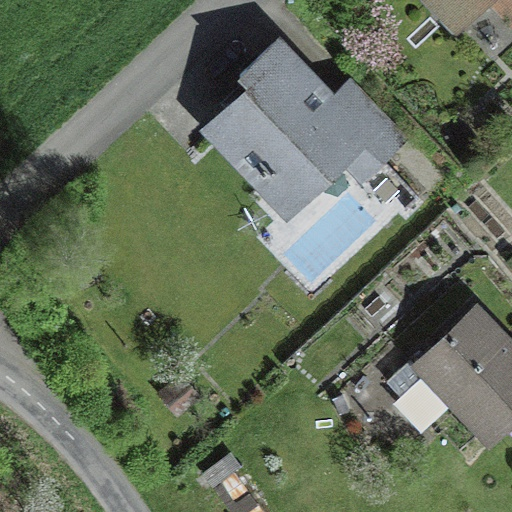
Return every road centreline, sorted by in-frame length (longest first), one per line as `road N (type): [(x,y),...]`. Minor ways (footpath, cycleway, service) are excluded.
road 1 (residential): [(230,0),(0,219)]
road 2 (residential): [(132,511),(33,378),(0,360)]
